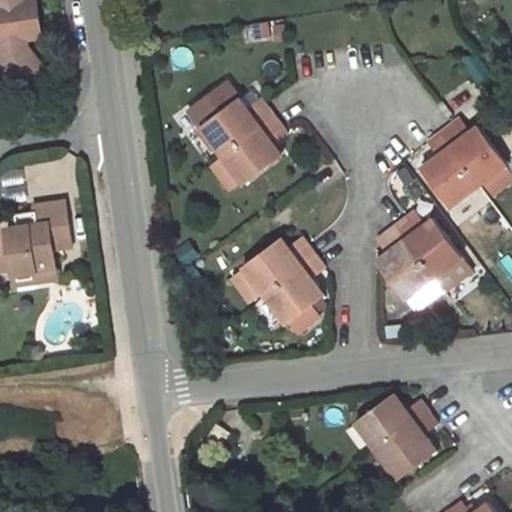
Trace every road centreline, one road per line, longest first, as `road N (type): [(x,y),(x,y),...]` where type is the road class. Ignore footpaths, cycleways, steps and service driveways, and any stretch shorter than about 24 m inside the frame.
road 1 (tertiary): [(152,392),(99,0)]
road 2 (residential): [(360,98),(366,181),(355,369)]
road 3 (residential): [(355,369),(152,392)]
road 4 (residential): [(418,500),(502,440),(450,357)]
road 5 (track): [(149,373),(0,386)]
road 6 (tertiary): [(168,511),(152,392)]
